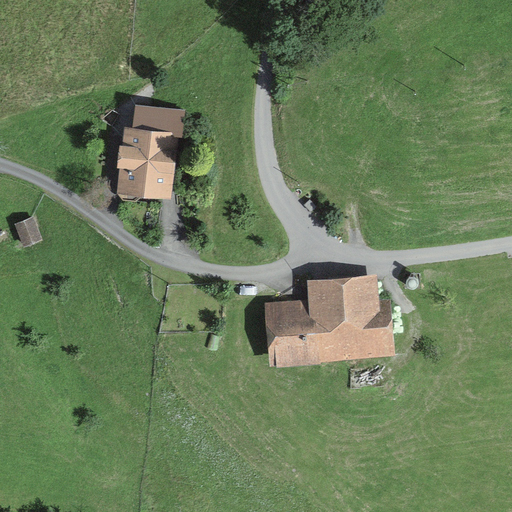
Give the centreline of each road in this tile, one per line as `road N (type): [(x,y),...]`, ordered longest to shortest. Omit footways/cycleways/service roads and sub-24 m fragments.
road 1 (unclassified): [(330,266),(288,211),(267,163),(263,102),(280,0)]
road 2 (unclassified): [(330,266),(511,243)]
